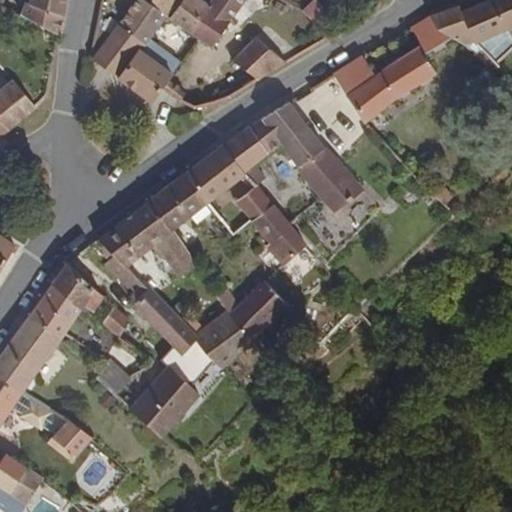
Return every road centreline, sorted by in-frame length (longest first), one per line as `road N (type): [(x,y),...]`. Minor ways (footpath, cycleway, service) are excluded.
road 1 (residential): [(94,207),(423,2)]
road 2 (residential): [(84,0),(68,153)]
road 3 (residential): [(94,207),(55,243),(0,325)]
